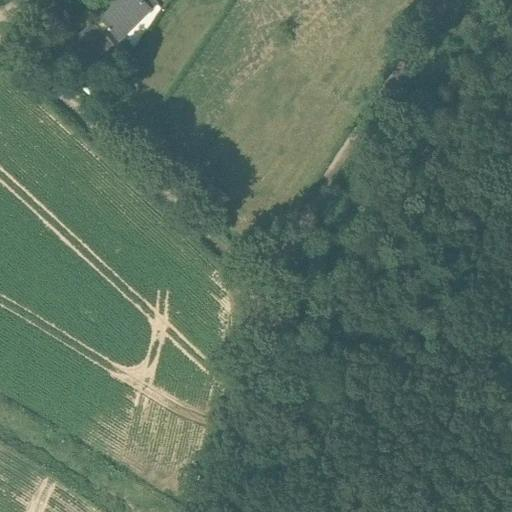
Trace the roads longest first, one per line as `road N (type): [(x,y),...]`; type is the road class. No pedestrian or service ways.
road 1 (track): [(259,286),(445,0)]
road 2 (track): [(208,511),(259,286)]
road 3 (track): [(259,286),(94,128)]
